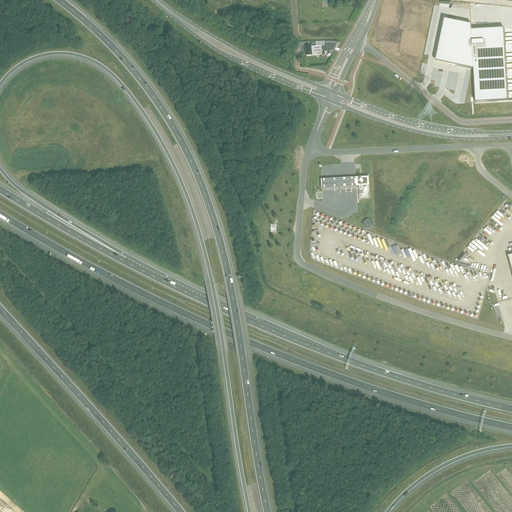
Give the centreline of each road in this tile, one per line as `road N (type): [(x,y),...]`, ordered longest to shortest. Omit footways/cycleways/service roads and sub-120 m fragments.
road 1 (motorway): [(0,85),(36,57),(82,56),(114,76),(160,139),(207,262),(249,511)]
road 2 (motorway): [(267,511),(231,292),(202,187),(145,85),(59,0)]
road 3 (motorway): [(0,213),(104,274),(266,349),(511,427)]
road 4 (motorway): [(511,407),(349,359),(125,259)]
road 5 (unclassified): [(511,336),(303,266),(294,249),(307,150)]
road 6 (motorway): [(0,310),(179,511)]
road 7 (unclassified): [(360,40),(455,119),(511,120)]
road 8 (secondary): [(332,102),(428,133),(505,134)]
road 9 (secondary): [(505,134),(430,127),(336,93)]
road 10 (secondary): [(172,13),(228,56),(323,97)]
road 11 (secondary): [(326,89),(172,13)]
road 12 (unclassified): [(307,150),(476,147)]
road 13 (motorway): [(125,259),(23,193),(0,168)]
road 14 (motorway): [(387,511),(432,471),(511,445)]
road 15 (motorway): [(125,259),(0,190)]
